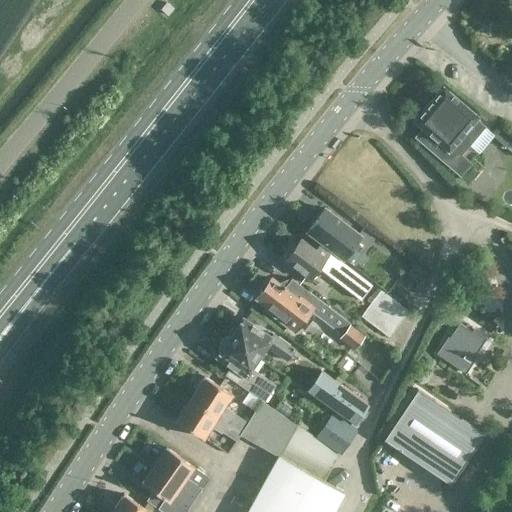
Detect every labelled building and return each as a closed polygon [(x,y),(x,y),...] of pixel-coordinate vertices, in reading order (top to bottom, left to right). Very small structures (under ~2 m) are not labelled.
[(442,85),(412,120),(421,128),(415,136),(439,156),(445,149),(447,150),(449,148),(459,136),(467,143),(483,125),(475,118),(475,117),(476,117),(477,115),(442,85)] [(511,140),(511,132),(501,123),(491,135),(506,147),(511,140)] [(324,208),(306,230),(342,258),(360,235),(324,208)] [(330,254),(326,257),(300,238),(284,259),(310,279),(318,268),(360,299),(371,285),(330,254)] [(283,317),(281,318),(295,329),(309,311),(340,334),(338,337),(353,349),(364,334),(290,279),(284,287),(282,286),(281,288),(270,280),(257,296),(283,317)] [(360,315),(387,335),(407,309),(380,289),(360,315)] [(242,318),(229,337),(258,357),(265,346),(286,361),(294,348),(273,333),(270,336),(242,318)] [(436,353),(465,372),(474,359),(472,358),(486,338),(485,337),(487,334),(477,327),(475,330),(472,328),(471,330),(458,322),(449,337),(447,336),(436,353)] [(236,383),(260,400),(264,402),(264,401),(276,384),(251,367),(258,357),(229,337),(216,356),(242,374),(236,383)] [(345,352),(335,365),(349,376),(359,363),(345,352)] [(305,389),(353,422),(368,401),(320,368),(305,389)] [(204,375),(189,398),(241,432),(247,421),(224,406),(232,393),(204,375)] [(383,438),(450,483),(484,433),(417,388),(383,438)] [(307,391),(300,400),(313,410),(320,401),(307,391)] [(175,420),(203,438),(211,426),(220,432),(221,431),(236,440),(239,434),(241,432),(189,398),(175,420)] [(241,432),(239,434),(278,456),(322,479),(338,453),(264,401),(264,402),(260,400),(247,421),(241,432)] [(166,446),(151,467),(178,486),(177,487),(193,499),(206,481),(206,479),(207,478),(206,477),(206,476),(206,475),(205,474),(196,468),(192,466),(193,465),(166,446)] [(322,479),(278,456),(247,511),(329,511),(341,490),(322,479)] [(151,467),(141,482),(153,490),(146,500),(163,511),(185,511),(188,507),(193,499),(177,487),(178,486),(151,467)] [(110,511),(151,511),(152,511),(124,493),(110,511)]
